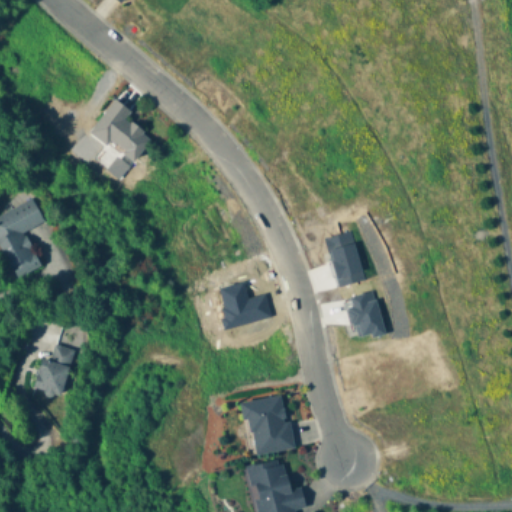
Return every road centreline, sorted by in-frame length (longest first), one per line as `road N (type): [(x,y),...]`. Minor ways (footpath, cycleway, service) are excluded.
road 1 (track): [(469,0),(511,270),(471,507),(380,487),(344,458)]
road 2 (residential): [(61,0),(204,131),(267,222),(297,287),(344,458)]
